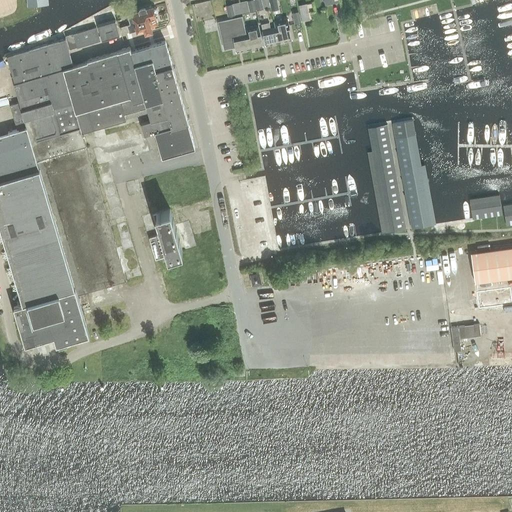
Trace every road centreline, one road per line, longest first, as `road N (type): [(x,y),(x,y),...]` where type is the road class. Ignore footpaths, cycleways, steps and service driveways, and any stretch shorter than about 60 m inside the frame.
road 1 (unclassified): [(247,359),(193,88)]
road 2 (unclassified): [(193,88),(392,48)]
